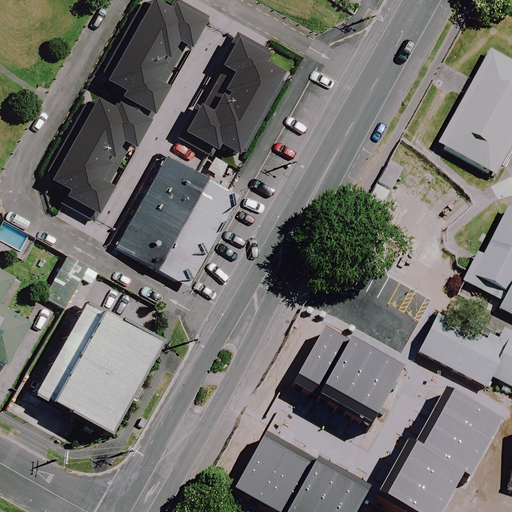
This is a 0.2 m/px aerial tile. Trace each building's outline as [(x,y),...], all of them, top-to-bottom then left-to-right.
[(112,103),(146,122),(174,73),(179,64),(203,22),(171,4),(165,15),(141,1),(120,39),(91,91),(112,103)] [(266,56),(233,38),(216,69),(221,72),(213,86),(199,112),(195,109),(179,138),(209,154),(212,150),(232,160),(277,77),(259,68),(266,56)] [(495,186),(511,152),(511,67),(484,53),(432,153),(495,186)] [(90,221),(146,122),(112,103),(107,113),(83,99),(37,181),(62,196),(58,203),(90,221)] [(170,154),(118,248),(193,289),(245,195),(170,154)] [(511,205),(500,200),(456,285),(511,313),(511,205)] [(27,251),(0,236),(0,259),(17,269),(27,251)] [(75,280),(54,272),(41,304),(62,313),(75,280)] [(0,316),(17,284),(0,274),(0,376),(24,331),(0,319),(0,316)] [(511,336),(441,300),(414,352),(511,402),(511,336)] [(149,348),(78,309),(28,398),(99,437),(149,348)]
